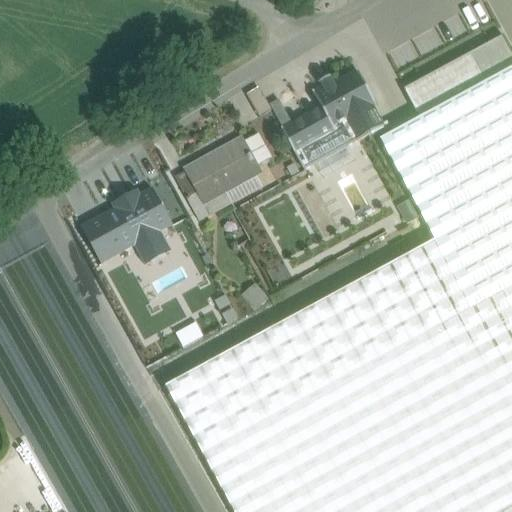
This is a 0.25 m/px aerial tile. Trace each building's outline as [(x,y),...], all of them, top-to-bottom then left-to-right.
[(511,69),(488,83),(473,55),(404,92),(414,110),(420,121),(511,290),(511,69)] [(349,77),(326,90),(325,88),(314,94),(323,109),(333,128),(335,127),(360,113),(367,109),(349,77)] [(257,85),(246,91),(257,111),(268,105),(257,85)] [(323,109),(283,130),(296,154),(337,131),(335,127),(333,128),(323,109)] [(414,110),(387,125),(393,136),(420,121),(414,110)] [(337,131),(296,154),(305,170),(372,133),(360,113),(335,127),(337,131)] [(511,290),(420,121),(393,136),(400,149),(385,158),(389,166),(424,229),(440,221),(483,299),(508,345),(511,352),(511,290)] [(305,170),(239,206),(257,239),(389,166),(385,158),(400,149),(393,136),(387,125),(372,133),(305,170)] [(241,141),(186,171),(187,172),(198,193),(187,200),(199,223),(263,188),(256,176),(259,174),(256,168),(269,161),(270,157),(259,137),(255,136),(242,143),(241,141)] [(389,166),(257,239),(260,244),(249,250),(281,308),(351,269),(424,229),(389,166)] [(187,172),(175,178),(187,200),(198,193),(187,172)] [(251,242),(234,210),(222,217),(238,248),(251,242)] [(50,218),(0,246),(0,325),(17,339),(33,330),(57,351),(51,340),(63,327),(44,311),(88,331),(81,319),(90,315),(97,327),(103,315),(96,309),(106,303),(96,295),(92,297),(85,291),(89,282),(72,274),(84,267),(74,258),(71,264),(62,260),(46,278),(36,261),(26,256),(67,233),(50,218)] [(424,229),(351,269),(394,348),(483,299),(440,221),(424,229)] [(281,308),(262,318),(305,396),(394,348),(351,269),(281,308)] [(394,348),(305,396),(331,443),(474,364),(508,345),(483,299),(394,348)] [(511,352),(508,345),(474,364),(493,399),(495,398),(511,388),(511,352)] [(331,443),(317,451),(350,511),(475,511),(511,492),(511,432),(505,420),(506,420),(495,398),(493,399),(474,364),(331,443)] [(511,388),(495,398),(506,420),(511,416),(511,388)] [(511,511),(511,492),(475,511),(511,511)]
